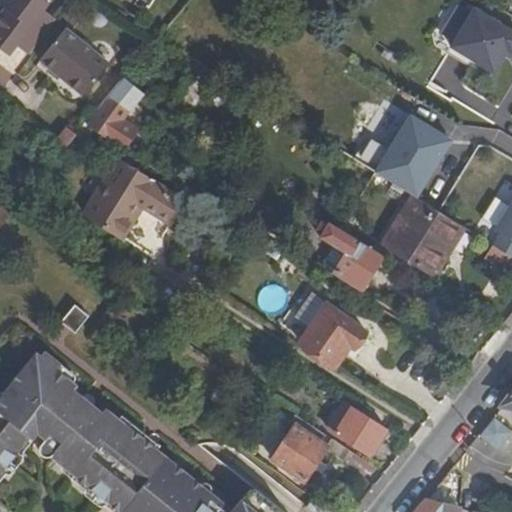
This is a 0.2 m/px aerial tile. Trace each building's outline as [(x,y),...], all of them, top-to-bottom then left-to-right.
[(16,45),(28,55),(56,19),(44,9),(49,3),(45,0),(1,0),(0,2),(0,4),(5,8),(0,14),(0,48),(9,55),(16,45)] [(42,63),(82,95),(107,63),(68,31),(42,63)] [(448,94),(505,126),(511,112),(511,67),(475,46),(448,94)] [(91,128),(97,121),(110,105),(105,102),(86,125),(91,128)] [(110,105),(97,121),(110,128),(120,110),(110,105)] [(28,176),(37,183),(63,152),(55,144),(28,176)] [(151,256),(185,202),(118,160),(84,214),(122,238),(151,256)] [(399,201),(405,191),(394,184),(388,194),(399,201)] [(12,193),(1,206),(11,214),(22,201),(12,193)] [(383,243),(434,275),(464,228),(413,196),(383,243)] [(0,204),(0,227),(11,214),(1,206),(0,204)] [(323,232),(320,238),(333,246),(327,255),(341,264),(335,273),(362,290),(383,256),(340,229),(329,223),(327,226),(322,223),(318,229),(323,232)] [(276,259),(283,249),(260,235),(254,245),(276,259)] [(506,245),(497,239),(493,246),(502,251),(506,245)] [(292,276),(298,266),(285,258),(279,268),(292,276)] [(298,309),(314,321),(326,304),(310,292),(298,309)] [(129,321),(121,316),(128,304),(118,298),(89,337),(100,345),(107,334),(116,340),(129,321)] [(326,304),(314,321),(299,343),(333,367),(348,345),(352,348),(365,330),(326,304)] [(61,322),(75,334),(89,317),(75,305),(61,322)] [(284,511),(252,486),(232,511),(223,511),(221,510),(225,506),(209,493),(205,497),(197,491),(200,486),(177,467),(172,473),(161,465),(167,458),(157,450),(160,446),(148,437),(146,440),(139,449),(134,445),(141,436),(143,433),(132,424),(129,427),(106,409),(102,413),(93,405),(91,407),(82,400),(84,398),(74,390),(77,386),(68,378),(66,380),(56,372),(62,365),(45,351),(34,364),(30,361),(4,394),(8,397),(0,407),(0,474),(4,470),(7,473),(22,455),(19,452),(30,438),(34,440),(38,435),(45,441),(42,445),(53,456),(63,464),(72,463),(80,470),(75,476),(72,479),(86,491),(89,488),(93,483),(111,498),(107,502),(104,506),(112,511),(123,511),(125,510),(128,511),(284,511)] [(511,407),(511,393),(503,405),(511,407)] [(345,402),(328,428),(370,455),(387,429),(345,402)] [(332,439),(295,415),(289,423),(294,426),(272,459),(306,481),(328,447),(332,439)] [(511,434),(493,419),(479,435),(497,450),(511,434)] [(141,436),(134,445),(139,449),(146,440),(148,437),(143,433),(141,436)] [(178,466),(167,458),(161,465),(172,473),(177,467),(178,466)] [(313,511),(326,511),(327,510),(313,500),(307,507),(313,511)] [(457,511),(459,509),(426,501),(417,511),(457,511)]
